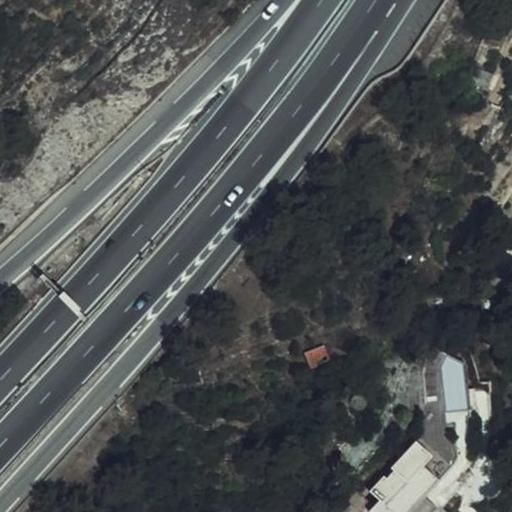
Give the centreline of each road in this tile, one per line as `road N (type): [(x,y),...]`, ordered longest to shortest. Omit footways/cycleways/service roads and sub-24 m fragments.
road 1 (motorway): [(0,504),(303,153),(402,0)]
road 2 (motorway): [(0,447),(201,225),(378,0)]
road 3 (motorway): [(323,0),(218,137),(0,382)]
road 4 (motorway): [(283,0),(0,275)]
